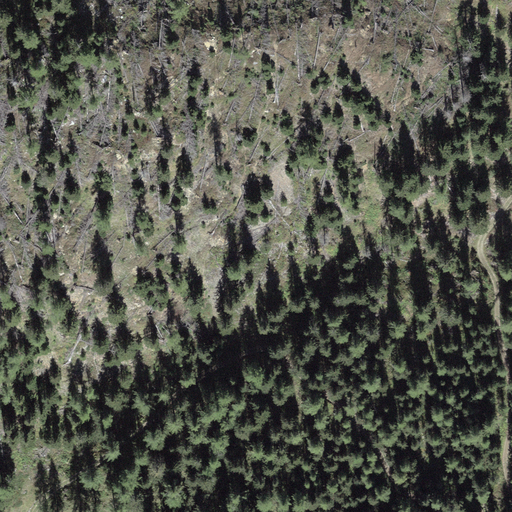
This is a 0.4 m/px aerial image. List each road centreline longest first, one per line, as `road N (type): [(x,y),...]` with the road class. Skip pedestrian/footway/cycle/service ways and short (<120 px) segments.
road 1 (track): [(36,511),(156,405),(250,350),(299,370),(435,511)]
road 2 (track): [(508,511),(503,306),(482,249),(511,198)]
